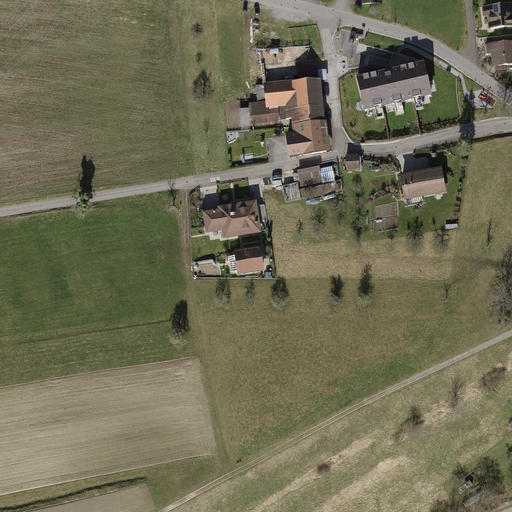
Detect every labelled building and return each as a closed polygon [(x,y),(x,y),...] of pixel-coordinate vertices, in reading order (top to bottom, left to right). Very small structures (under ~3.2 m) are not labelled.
[(511,23),(511,12),(481,15),(483,37),(511,34),(511,23)] [(511,47),(487,49),(489,72),(511,69),(511,47)] [(291,128),(323,125),(317,71),(296,73),(294,61),(267,64),(270,87),(262,87),(264,106),(248,108),(250,130),(271,127),(268,110),(275,109),(277,123),(290,122),(291,128)] [(356,78),(365,113),(375,110),(377,120),(385,119),(382,109),(395,106),(397,115),(404,114),(402,104),(414,101),(416,111),(424,109),(422,100),(433,97),(424,62),(389,71),(388,68),(380,70),(380,73),(356,78)] [(287,162),(327,157),(323,125),(291,128),(291,135),(284,136),(287,162)] [(346,178),(359,176),(358,165),(345,166),(346,178)] [(396,178),(401,206),(445,197),(440,170),(396,178)] [(319,172),(296,176),(300,194),(322,189),(321,185),(335,182),(333,172),(319,175),(319,172)] [(283,185),(273,189),(278,202),(288,198),(283,185)] [(223,245),(261,238),(255,205),(218,211),(218,215),(202,217),(206,241),(222,238),(223,245)] [(261,226),(269,225),(266,206),(258,208),(261,226)] [(258,251),(232,256),(233,260),(227,261),(230,278),(236,277),(237,280),(263,274),(258,251)]
